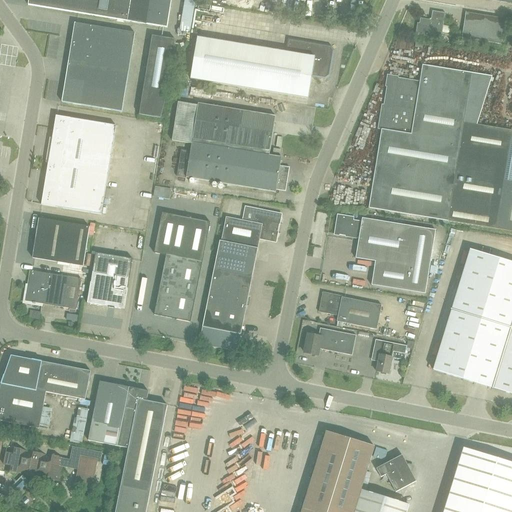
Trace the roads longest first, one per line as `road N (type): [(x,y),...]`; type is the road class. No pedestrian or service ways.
road 1 (unclassified): [(274,383),(312,193),(394,0)]
road 2 (unclassified): [(0,311),(38,76),(36,58),(0,6)]
road 3 (unclassified): [(274,383),(0,329)]
road 4 (unclassified): [(511,431),(274,383)]
